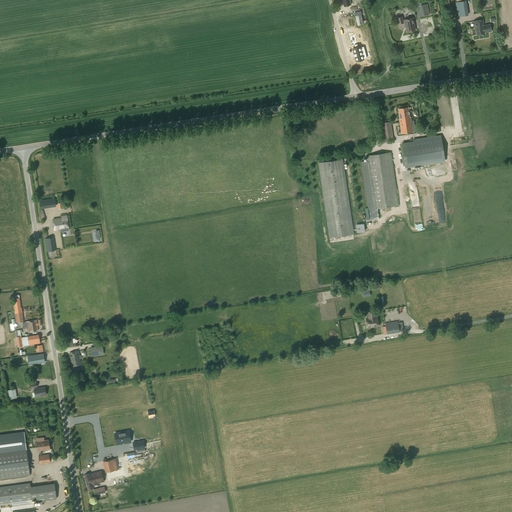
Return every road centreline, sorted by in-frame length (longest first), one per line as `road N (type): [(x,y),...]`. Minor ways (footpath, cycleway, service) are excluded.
road 1 (unclassified): [(79,511),(23,146)]
road 2 (tertiary): [(23,146),(356,95)]
road 3 (tertiary): [(356,95),(511,72)]
